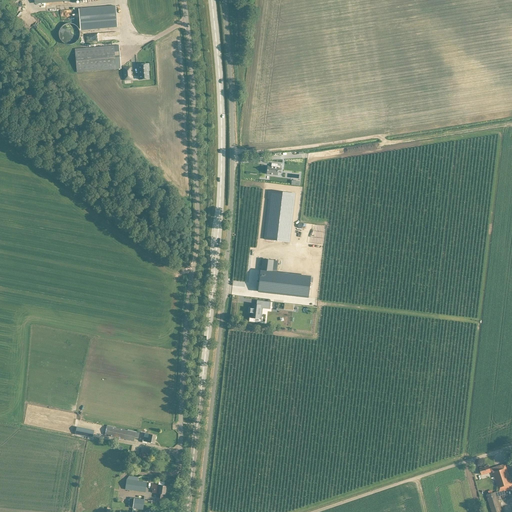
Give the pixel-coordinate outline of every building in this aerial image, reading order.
[(89,28),(118,26),(116,5),(88,8),(89,28)] [(70,46),(71,46),(73,45),(75,44),(76,43),(78,42),(79,41),(79,39),(80,37),(80,35),(80,34),(79,32),(79,30),(78,29),(76,27),(75,26),(73,26),(71,25),(70,25),(68,25),(66,26),(64,26),(63,27),(62,29),(61,30),(60,32),(59,34),(59,35),(59,37),(60,39),(61,41),(62,42),(63,43),(64,44),(66,45),(68,46),(70,46)] [(115,57),(115,52),(119,52),(119,46),(76,49),(77,72),(121,69),(120,56),(115,57)] [(138,69),(139,80),(148,79),(148,69),(149,69),(148,64),(139,65),(139,69),(138,69)] [(267,166),(266,174),(277,175),(278,171),(281,172),(282,164),(274,163),(273,167),(267,166)] [(289,242),(295,193),(268,190),(267,199),(268,199),(264,239),(289,242)] [(306,233),(304,233),(303,241),(306,242),(307,243),(308,242),(311,242),(312,231),(306,230),(306,233)] [(311,276),(277,273),(278,261),(261,259),(258,291),(308,297),(311,276)] [(248,315),(247,320),(254,321),(254,316),(258,316),(259,313),(260,313),(261,307),(269,308),(270,300),(260,299),(260,304),(256,303),(251,303),(251,307),(249,306),(249,311),(250,311),(250,315),(248,315)] [(138,438),(139,433),(106,426),(104,435),(134,441),(135,437),(138,438)] [(76,428),(75,434),(92,437),(93,432),(76,428)] [(154,443),(156,436),(144,433),(144,437),(143,437),(142,441),(154,443)] [(488,465),(480,468),(482,475),(492,471),(499,491),(486,495),(491,511),(501,511),(499,502),(501,502),(499,496),(505,494),(504,491),(511,488),(511,484),(509,476),(511,474),(511,468),(510,463),(490,469),(488,465)] [(126,479),(125,489),(145,492),(146,482),(137,481),(138,477),(129,476),(126,479)] [(153,489),(152,492),(158,493),(157,498),(163,498),(164,494),(165,494),(166,486),(164,486),(164,482),(159,481),(159,485),(152,484),(151,489),(153,489)] [(134,498),(132,508),(142,509),(144,499),(134,498)]
